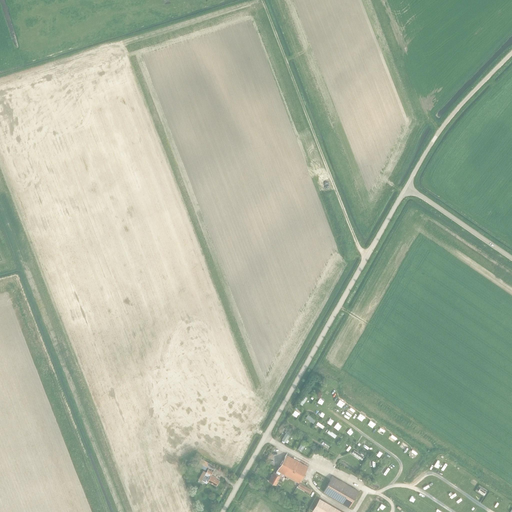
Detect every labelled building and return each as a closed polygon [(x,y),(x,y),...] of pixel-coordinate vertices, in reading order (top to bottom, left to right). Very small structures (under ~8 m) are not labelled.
[(351,453),(362,460),(364,456),(354,449),(351,453)] [(281,472),(299,482),(308,467),(286,455),(275,474),(273,473),(269,481),(276,485),(278,481),(277,480),(281,472)] [(198,465),(205,468),(208,463),(201,459),(198,465)] [(206,472),(202,480),(207,483),(208,481),(216,485),(219,480),(214,478),(214,477),(211,475),(212,472),(208,469),(206,472)] [(323,492),(349,507),(358,491),(332,476),(323,492)] [(298,486),(309,493),(311,490),(300,483),(298,486)] [(312,511),(313,511),(341,511),(319,499),(312,511)]
